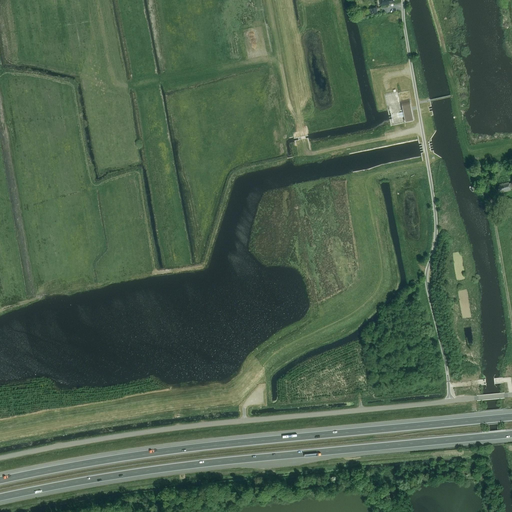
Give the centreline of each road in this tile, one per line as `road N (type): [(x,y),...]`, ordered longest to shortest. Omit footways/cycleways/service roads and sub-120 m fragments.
road 1 (motorway): [(511,417),(169,450),(0,480)]
road 2 (motorway): [(0,497),(230,460),(511,434)]
road 3 (unclassified): [(480,397),(189,425),(0,454)]
